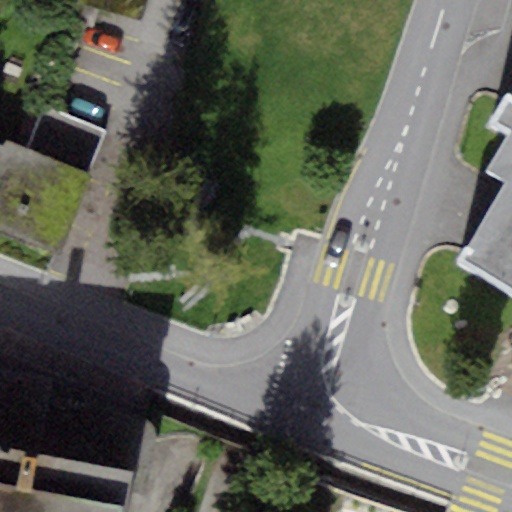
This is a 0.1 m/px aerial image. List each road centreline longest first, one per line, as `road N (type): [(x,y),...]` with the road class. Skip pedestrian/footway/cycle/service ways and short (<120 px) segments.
road 1 (residential): [(321,417),(353,279),(447,0)]
road 2 (residential): [(0,306),(321,417)]
road 3 (residential): [(321,417),(511,483)]
